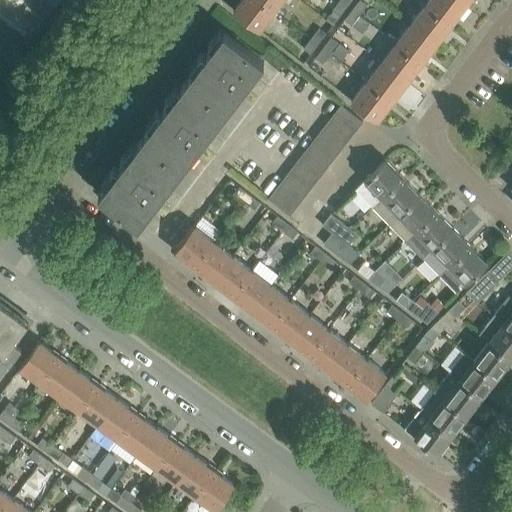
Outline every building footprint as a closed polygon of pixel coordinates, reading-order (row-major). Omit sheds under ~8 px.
[(275,11),(261,0),(241,0),(234,9),(261,30),(275,11)] [(261,0),(275,11),(283,0),(261,0)] [(340,14),(348,4),(342,0),(339,0),(333,9),(340,14)] [(368,3),(364,0),(359,0),(353,8),(360,13),(368,3)] [(467,4),(461,0),(428,0),(426,4),(452,24),(467,4)] [(452,24),(426,4),(411,23),(437,43),(452,24)] [(370,20),(360,13),(353,8),(345,18),(362,32),(370,20)] [(437,43),(411,23),(396,42),(422,62),(437,43)] [(319,42),(327,32),(319,27),(312,37),(319,42)] [(141,223),(265,59),(225,29),(100,192),(141,223)] [(339,41),(331,36),(324,46),(331,51),(339,41)] [(311,52),(319,42),(312,37),(304,47),(311,52)] [(422,62),(396,42),(382,62),(408,81),(422,62)] [(323,61),(331,51),(324,46),(316,56),(323,61)] [(408,81),(382,62),(367,81),(393,101),(408,81)] [(393,101),(367,81),(352,101),(378,121),(393,101)] [(363,120),(341,104),(334,113),(356,130),(363,120)] [(356,130),(334,113),(327,122),(349,139),(356,130)] [(349,139),(327,122),(319,132),(341,149),(349,139)] [(341,149),(319,132),(312,141),(334,158),(341,149)] [(334,158),(312,141),(305,151),(327,168),(334,158)] [(327,168),(305,151),(298,160),(320,177),(327,168)] [(374,205),(403,176),(385,158),(364,179),(355,188),(374,205)] [(320,177),(298,160),(291,170),(313,186),(320,177)] [(313,186),(291,170),(283,179),(305,196),(313,186)] [(390,223),(420,193),(403,176),(374,205),(390,223)] [(305,196),(283,179),(276,188),(298,205),(305,196)] [(251,193),(240,184),(234,192),(246,200),(251,193)] [(298,205),(276,188),(269,198),(291,215),(298,205)] [(260,200),(251,193),(246,200),(255,207),(260,200)] [(416,231),(437,210),(420,193),(390,223),(407,239),(415,231),(416,231)] [(415,231),(407,239),(423,256),(432,247),(433,248),(454,227),(437,210),(416,231),(415,231)] [(358,232),(333,212),(331,211),(322,223),(332,230),(332,231),(348,244),(349,243),(358,232)] [(283,230),(289,222),(278,214),(272,221),(283,230)] [(292,237),(298,229),(289,222),(283,230),(292,237)] [(195,266),(215,240),(195,224),(175,250),(195,266)] [(441,274),(470,245),(454,227),(433,248),(432,247),(423,256),(441,274)] [(360,251),(349,243),(348,244),(332,231),(324,241),(350,262),(360,251)] [(214,280),(234,254),(215,240),(195,266),(214,280)] [(327,252),(316,243),(310,251),(321,259),(327,252)] [(487,261),(470,245),(441,274),(458,290),(466,282),(487,261)] [(331,266),(336,259),(327,252),(321,259),(331,266)] [(233,295),(253,269),(234,254),(214,280),(233,295)] [(369,277),(376,269),(364,260),(358,268),(369,277)] [(252,309),(272,283),(253,269),(233,295),(252,309)] [(386,276),(376,269),(369,277),(380,285),(386,276)] [(498,279),(488,269),(466,291),(478,300),(498,279)] [(359,288),(365,281),(355,273),(349,280),(359,288)] [(375,289),(365,281),(359,288),(369,296),(375,289)] [(271,324),(291,298),(272,283),(252,309),(271,324)] [(402,291),(396,298),(408,306),(414,299),(402,291)] [(511,295),(509,294),(494,313),(511,326),(511,295)] [(290,339),(310,313),(291,298),(271,324),(290,339)] [(466,305),(458,298),(449,308),(456,315),(466,305)] [(434,314),(414,299),(408,306),(427,321),(434,314)] [(26,320),(7,306),(0,301),(0,375),(10,362),(11,362),(20,349),(23,346),(14,340),(23,327),(26,323),(25,322),(26,320)] [(397,317),(403,310),(393,303),(387,309),(397,317)] [(440,317),(439,318),(446,325),(447,324),(456,315),(449,308),(440,317)] [(413,318),(403,310),(397,317),(408,325),(413,318)] [(309,353),(329,327),(310,313),(290,339),(309,353)] [(511,326),(494,313),(479,332),(488,339),(488,338),(511,357),(511,326)] [(432,339),(440,331),(433,324),(424,333),(416,344),(423,350),(432,339)] [(328,368),(348,342),(329,327),(309,353),(328,368)] [(511,357),(488,338),(488,339),(473,357),(498,377),(511,358),(511,357)] [(40,381),(60,354),(39,339),(19,366),(40,381)] [(347,382),(367,357),(348,342),(328,368),(347,382)] [(416,360),(423,350),(416,344),(407,354),(416,360)] [(498,377),(473,357),(465,351),(450,370),(483,395),(498,377)] [(60,395),(80,368),(60,354),(40,381),(60,395)] [(387,372),(386,371),(367,357),(347,382),(368,398),(387,372)] [(79,410),(99,382),(80,368),(60,395),(79,410)] [(483,395),(450,370),(435,388),(468,414),(483,395)] [(402,377),(395,371),(386,383),(394,389),(395,387),(402,377)] [(99,424),(119,397),(99,382),(79,410),(99,424)] [(383,410),(397,392),(398,391),(395,387),(394,389),(386,383),(371,401),(383,410)] [(468,414),(435,388),(420,408),(453,433),(468,414)] [(119,438),(139,411),(119,397),(99,424),(119,438)] [(4,407),(0,413),(0,415),(10,423),(15,415),(4,407)] [(453,433),(420,408),(406,427),(438,452),(453,433)] [(139,453),(158,426),(139,411),(119,438),(139,453)] [(25,422),(15,415),(10,423),(20,430),(25,422)] [(158,467),(178,440),(158,426),(139,453),(158,467)] [(16,434),(7,427),(1,434),(11,441),(16,434)] [(43,436),(38,443),(49,451),(54,444),(43,436)] [(177,481),(197,454),(178,440),(158,467),(177,481)] [(64,451),(54,444),(49,451),(58,458),(64,451)] [(45,456),(34,447),(29,455),(40,463),(45,456)] [(196,495),(216,468),(197,454),(177,481),(196,495)] [(55,462),(45,456),(40,463),(50,469),(55,462)] [(88,480),(94,473),(83,465),(77,472),(88,480)] [(216,509),(222,500),(228,492),(235,482),(216,468),(196,495),(216,509)] [(103,480),(94,473),(88,480),(98,487),(103,480)] [(80,492),(85,485),(74,477),(69,484),(80,492)] [(95,492),(85,485),(80,492),(89,499),(95,492)] [(126,487),(116,500),(127,509),(133,501),(131,500),(135,494),(126,487)] [(0,511),(3,511),(13,499),(0,489),(0,511)] [(243,511),(248,506),(228,492),(222,500),(237,511),(243,511)] [(30,511),(13,499),(3,511),(30,511)] [(237,511),(222,500),(216,509),(214,511),(216,511),(237,511)] [(139,511),(142,508),(133,501),(127,509),(132,511),(139,511)]
